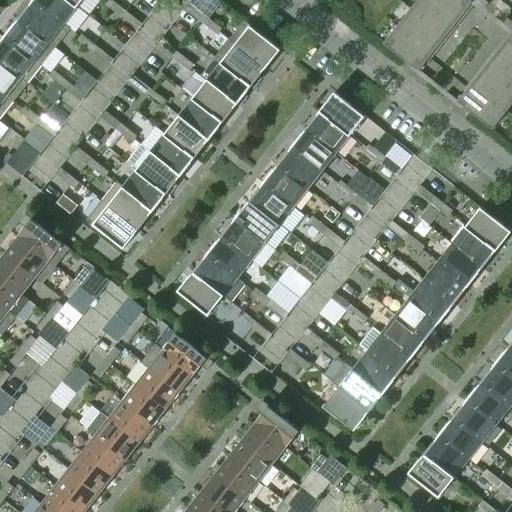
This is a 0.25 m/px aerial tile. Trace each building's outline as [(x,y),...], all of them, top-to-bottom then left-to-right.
[(78,8),(68,0),(33,0),(32,1),(64,25),(78,8)] [(126,12),(111,0),(108,0),(105,5),(121,18),(126,12)] [(460,19),(435,0),(417,0),(410,9),(446,37),(460,19)] [(435,0),(460,19),(473,2),(483,10),(488,3),(484,0),(435,0)] [(64,25),(32,1),(18,19),(56,48),(71,30),(64,25)] [(205,16),(189,3),(184,9),(201,22),(205,16)] [(446,37),(410,9),(397,26),(432,54),(446,37)] [(142,24),(126,12),(121,18),(137,30),(142,24)] [(222,29),(205,16),(201,22),(217,35),(222,29)] [(511,21),(507,18),(502,25),(511,32),(498,49),(511,60),(511,21)] [(56,48),(18,19),(4,37),(41,66),(56,48)] [(281,50),(250,26),(244,21),(229,40),(266,69),(281,50)] [(432,54),(397,26),(383,43),(408,63),(403,70),(423,86),(428,79),(419,71),(432,54)] [(98,47),(82,35),(77,41),(93,53),(98,47)] [(41,66),(4,37),(0,42),(0,62),(27,84),(41,66)] [(177,52),(161,39),(156,45),(172,58),(177,52)] [(266,69),(229,40),(215,58),(254,88),(261,79),(259,77),(266,69)] [(114,60),(98,47),(93,53),(109,66),(114,60)] [(511,60),(498,49),(484,67),(511,88),(511,60)] [(193,65),(177,52),(172,58),(189,71),(193,65)] [(254,88),(215,58),(200,76),(206,81),(207,80),(240,106),(247,96),(245,95),(251,87),(253,89),(254,88)] [(27,84),(0,62),(0,91),(13,102),(27,84)] [(511,104),(511,88),(484,67),(470,84),(506,112),(511,104)] [(70,83),(53,71),(49,76),(65,89),(70,83)] [(149,88),(133,75),(128,81),(144,94),(149,88)] [(207,80),(206,81),(193,98),(223,122),(237,105),(239,107),(240,106),(207,80)] [(86,96),(70,83),(65,89),(81,102),(86,96)] [(506,112),(470,84),(457,101),(447,94),(442,101),(462,116),(467,110),(492,130),(506,112)] [(165,100),(149,88),(144,94),(160,106),(165,100)] [(0,118),(13,102),(0,91),(0,118)] [(365,116),(334,92),(320,111),(350,135),(365,116)] [(223,122),(193,98),(179,116),(209,140),(223,122)] [(41,119),(25,106),(20,112),(36,125),(41,119)] [(121,124),(105,111),(100,117),(116,129),(121,124)] [(350,135),(320,111),(305,129),(336,153),(350,135)] [(209,140),(179,116),(165,134),(195,158),(209,140)] [(58,131),(41,119),(36,125),(53,138),(58,131)] [(137,136),(121,124),(116,129),(132,142),(137,136)] [(336,153),(305,129),(291,147),(322,171),(336,153)] [(195,158),(165,134),(151,152),(181,176),(195,158)] [(41,153),(25,140),(21,137),(17,143),(36,158),(41,153)] [(385,157),(368,145),(364,151),(380,163),(385,157)] [(93,159),(77,146),(72,153),(88,165),(93,159)] [(322,171),(291,147),(277,165),(308,189),(322,171)] [(181,176),(151,152),(136,170),(169,196),(177,186),(175,184),(181,176)] [(401,170),(385,157),(380,163),(396,176),(401,170)] [(109,172),(93,159),(88,165),(104,178),(109,172)] [(308,189),(277,165),(263,183),(294,207),(308,189)] [(79,183),(60,168),(55,173),(75,189),(79,183)] [(136,170),(123,187),(122,188),(153,212),(166,195),(168,197),(169,196),(136,170)] [(356,193),(340,180),(336,186),(352,199),(356,193)] [(153,212),(122,188),(123,187),(117,182),(102,201),(139,230),(153,212)] [(294,207),(263,183),(249,201),(279,225),(294,207)] [(436,198),(420,185),(415,191),(431,204),(436,198)] [(373,206),(356,193),(352,199),(368,212),(373,206)] [(452,211),(436,198),(431,204),(447,217),(452,211)] [(139,230),(102,201),(87,219),(124,249),(139,230)] [(279,225),(249,201),(235,218),(265,243),(279,225)] [(511,232),(481,208),(466,227),(496,251),(511,232)] [(70,249),(25,214),(18,222),(25,227),(17,236),(56,266),(70,249)] [(328,229),(312,216),(307,222),(323,235),(328,229)] [(265,243),(235,218),(221,236),(251,260),(265,243)] [(408,234),(392,221),(387,227),(403,240),(408,234)] [(496,251),(466,227),(452,244),(482,268),(496,251)] [(344,242),(328,229),(323,235),(340,248),(344,242)] [(424,246),(408,234),(403,240),(419,252),(424,246)] [(56,266),(17,236),(4,253),(36,278),(35,279),(42,284),(56,266)] [(251,260),(221,236),(207,254),(237,278),(251,260)] [(482,268),(452,244),(437,262),(468,286),(482,268)] [(300,265),(284,252),(279,258),(295,271),(300,265)] [(36,278),(4,253),(0,258),(0,277),(22,295),(23,295),(35,279),(36,278)] [(237,278),(207,254),(192,272),(223,296),(237,278)] [(379,269),(363,257),(359,263),(375,275),(379,269)] [(468,286),(437,262),(423,280),(454,304),(468,286)] [(316,278),(300,265),(295,271),(311,284),(316,278)] [(81,286),(91,273),(84,268),(74,281),(81,286)] [(91,273),(81,286),(95,297),(108,281),(94,269),(91,273)] [(396,282),(379,269),(375,275),(391,288),(396,282)] [(223,296),(192,272),(178,291),(208,315),(223,296)] [(22,295),(0,277),(0,305),(15,317),(29,300),(23,295),(22,295)] [(454,304),(423,280),(409,298),(440,322),(454,304)] [(70,299),(81,286),(74,281),(63,294),(70,299)] [(95,297),(81,286),(70,299),(67,303),(82,314),(95,297)] [(272,300),(256,288),(251,294),(267,307),(272,300)] [(351,305),(335,293),(330,299),(347,311),(351,305)] [(116,313),(131,325),(141,312),(144,308),(129,297),(116,313)] [(440,322),(409,298),(395,316),(426,340),(440,322)] [(288,313),(272,300),(267,307),(283,319),(288,313)] [(54,320),(64,307),(57,302),(47,314),(54,320)] [(64,307),(54,320),(68,331),(82,314),(67,303),(64,307)] [(15,317),(0,305),(0,333),(2,335),(15,317)] [(367,318),(351,305),(347,311),(363,324),(367,318)] [(137,331),(147,318),(141,312),(131,325),(137,331)] [(120,338),(131,325),(116,313),(103,330),(117,342),(120,338)] [(43,333),(54,320),(47,314),(37,328),(43,333)] [(426,340),(395,316),(381,334),(412,358),(426,340)] [(271,334),(255,322),(252,319),(247,325),(267,340),(271,334)] [(68,331),(54,320),(43,333),(40,337),(55,348),(68,331)] [(127,344),(137,331),(131,325),(120,338),(127,344)] [(323,341),(307,328),(302,334),(318,347),(323,341)] [(214,362),(176,332),(162,350),(193,375),(201,366),(207,371),(214,362)] [(412,358),(381,334),(367,352),(397,376),(412,358)] [(27,354),(37,341),(30,336),(20,348),(27,354)] [(37,341),(27,354),(41,365),(55,348),(40,337),(37,341)] [(340,354),(323,341),(318,347),(335,360),(340,354)] [(193,375),(162,350),(156,344),(141,363),(148,368),(148,367),(180,392),(193,375)] [(111,365),(121,352),(114,347),(104,359),(111,365)] [(511,349),(508,347),(494,364),(511,378),(511,349)] [(17,367),(27,354),(20,348),(10,362),(17,367)] [(310,365),(290,349),(286,355),(305,371),(310,365)] [(397,376),(367,352),(353,370),(383,394),(397,376)] [(100,378),(111,365),(104,359),(94,372),(100,378)] [(511,403),(511,378),(494,364),(479,382),(510,406),(511,403)] [(62,381),(77,393),(87,380),(90,376),(76,365),(62,381)] [(180,392),(148,367),(148,368),(135,384),(167,409),(180,392)] [(0,387),(0,388),(10,375),(4,370),(0,374),(0,387)] [(383,394),(353,370),(339,388),(369,412),(383,394)] [(94,386),(87,380),(77,393),(84,398),(94,386)] [(67,406),(77,393),(62,381),(49,398),(64,410),(67,406)] [(510,406),(479,382),(465,400),(496,424),(510,406)] [(167,409),(135,384),(122,401),(153,426),(167,409)] [(14,399),(0,388),(0,387),(0,414),(1,416),(14,399)] [(369,412),(339,388),(324,406),(355,430),(369,412)] [(73,412),(84,398),(77,393),(67,406),(73,412)] [(300,430),(262,400),(255,409),(262,414),(254,423),(286,448),(300,430)] [(496,424),(465,400),(451,418),(482,442),(496,424)] [(153,426),(122,401),(108,418),(140,443),(153,426)] [(108,418),(108,419),(100,413),(87,428),(95,435),(127,460),(140,443),(108,418)] [(57,432),(67,419),(61,414),(50,427),(57,432)] [(40,440),(50,427),(36,415),(22,432),(37,444),(40,440)] [(482,442),(451,418),(437,436),(468,460),(482,442)] [(286,448),(254,423),(241,440),(272,465),(286,448)] [(47,445),(57,432),(50,427),(40,440),(47,445)] [(127,460),(95,435),(82,452),(113,477),(127,460)] [(453,478),(468,460),(437,436),(423,454),(453,478)] [(272,465),(241,440),(227,457),(259,482),(272,465)] [(31,465),(40,454),(34,448),(24,460),(31,465)] [(113,477),(82,452),(68,469),(100,494),(113,477)] [(317,472),(327,460),(321,454),(311,467),(317,472)] [(453,478),(423,454),(408,472),(439,497),(453,478)] [(259,482),(227,457),(220,466),(216,463),(210,471),(214,474),(246,499),(259,482)] [(20,479),(31,465),(24,460),(13,474),(20,479)] [(307,485),(317,472),(311,467),(300,480),(307,485)] [(100,494),(68,469),(55,486),(86,511),(100,494)] [(503,482),(486,469),(481,476),(498,488),(503,482)] [(235,511),(246,499),(214,474),(201,491),(227,511),(235,511)] [(0,496),(4,500),(14,487),(7,482),(0,491),(0,496)] [(511,489),(503,482),(498,488),(511,499),(511,489)] [(85,511),(86,511),(55,486),(41,503),(52,511),(85,511)] [(290,506),(300,493),(294,488),(284,501),(290,506)] [(227,511),(201,491),(187,508),(192,511),(227,511)] [(378,511),(384,505),(378,499),(367,511),(378,511)] [(285,511),(290,506),(284,501),(275,511),(285,511)] [(496,511),(486,504),(482,501),(478,507),(484,511),(496,511)] [(52,511),(41,503),(34,511),(52,511)]
